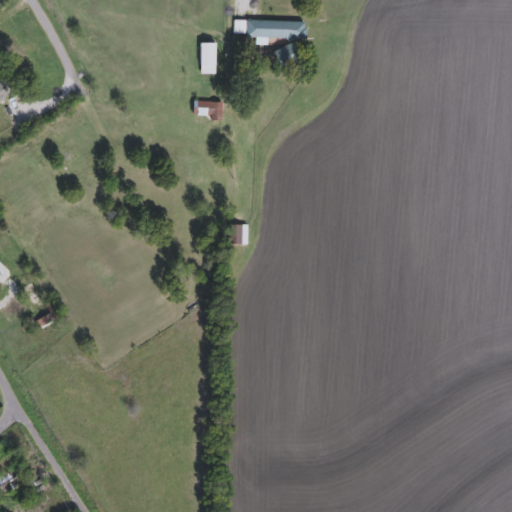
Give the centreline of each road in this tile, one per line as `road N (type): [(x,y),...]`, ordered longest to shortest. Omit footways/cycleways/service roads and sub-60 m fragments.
road 1 (residential): [(79,511),(0,386)]
road 2 (residential): [(32,0),(94,119)]
